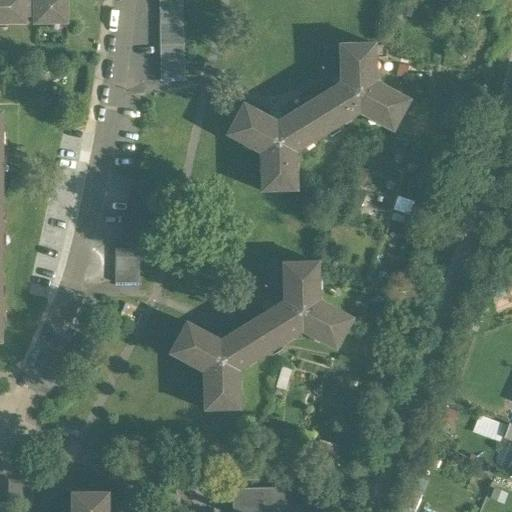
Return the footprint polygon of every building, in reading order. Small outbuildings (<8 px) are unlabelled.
[(0,0),(0,24),(24,25),(24,19),(33,19),(33,25),(66,24),(65,0),(0,0)] [(179,0),(159,0),(161,81),(182,80),(179,0)] [(374,46),(339,47),(340,85),(276,124),(243,106),(227,136),(260,154),(261,193),(295,192),(294,154),(358,114),(392,132),(408,102),(374,84),(374,46)] [(185,65),(186,74),(203,73),(203,64),(185,65)] [(132,216),(124,217),(124,251),(115,251),(115,285),(138,285),(138,250),(145,250),(145,217),(153,217),(154,183),(132,182),(132,216)] [(317,264),(282,265),(283,303),(219,343),(186,324),(169,355),(203,373),(204,411),(238,410),(237,372),(300,333),(334,350),(350,320),(317,303),(317,264)] [(511,426),(509,425),(503,439),(511,442),(511,426)] [(187,458),(169,459),(170,477),(188,477),(187,458)] [(0,505),(0,511),(13,511),(13,505),(29,505),(29,481),(9,481),(9,505),(0,505)] [(312,511),(312,490),(260,491),(260,511),(312,511)] [(260,511),(260,491),(236,492),(236,511),(260,511)] [(105,511),(106,494),(71,494),(70,511),(105,511)]
